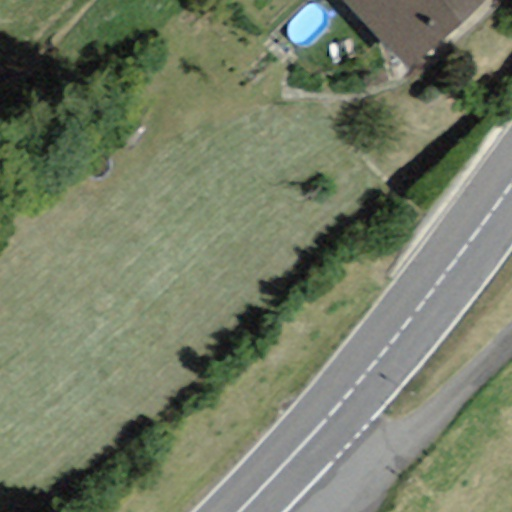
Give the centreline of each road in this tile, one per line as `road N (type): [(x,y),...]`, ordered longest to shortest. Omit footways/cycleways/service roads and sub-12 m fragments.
road 1 (secondary): [(511,185),(317,431)]
road 2 (residential): [(511,340),(449,404),(395,441),(317,431)]
